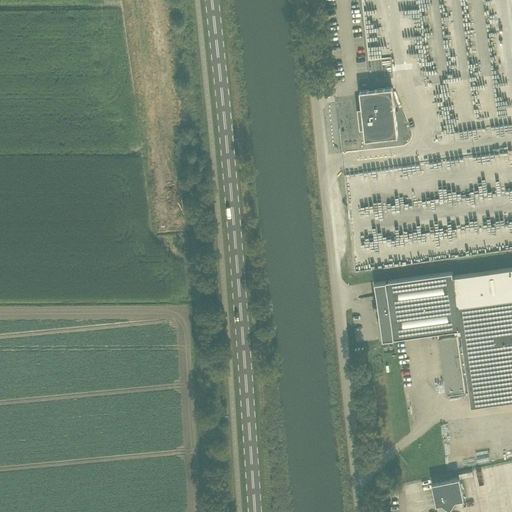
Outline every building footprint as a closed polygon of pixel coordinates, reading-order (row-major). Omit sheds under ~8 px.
[(360,91),(361,107),(358,107),(360,128),(364,128),(365,140),(398,136),(392,87),(360,91)] [(511,267),(453,276),(461,328),(463,345),(459,345),(458,335),(457,335),(457,337),(442,339),(440,341),(442,353),(444,354),(445,354),(448,374),(447,374),(445,376),(447,389),(449,391),(465,389),(465,391),(463,376),(467,376),(471,405),(511,399),(511,267)] [(461,328),(453,276),(452,271),(375,282),(383,339),(461,328)] [(437,505),(442,504),(450,510),(456,501),(464,500),(460,478),(432,484),(437,505)] [(388,500),(392,499),(391,492),(384,493),(385,501),(388,500)]
